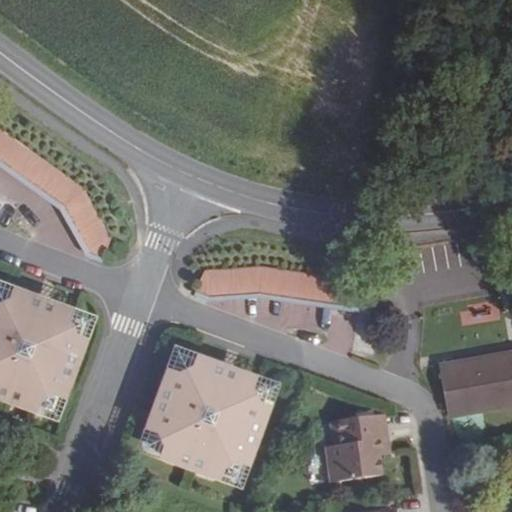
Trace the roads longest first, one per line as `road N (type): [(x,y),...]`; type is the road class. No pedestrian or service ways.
road 1 (residential): [(438,511),(428,426),(403,393),(137,295)]
road 2 (tertiary): [(186,176),(248,202),(377,224),(462,217),(511,202)]
road 3 (unclassified): [(137,295),(61,511)]
road 4 (tertiary): [(0,60),(186,176)]
road 5 (residential): [(0,246),(137,295)]
road 6 (unclassified): [(186,176),(137,295)]
